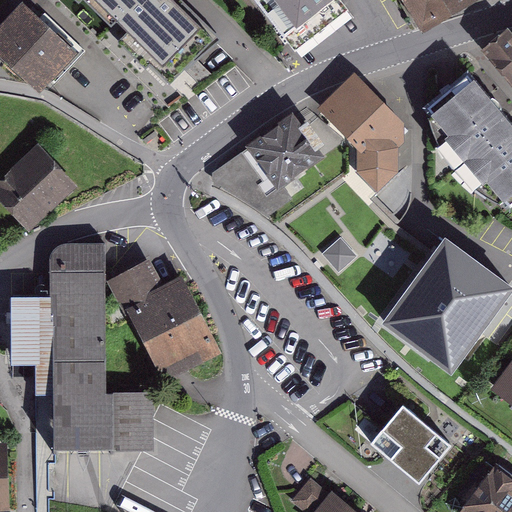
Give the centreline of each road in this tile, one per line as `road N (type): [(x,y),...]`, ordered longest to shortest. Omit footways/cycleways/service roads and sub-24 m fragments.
road 1 (residential): [(410,511),(243,384),(232,315),(169,201),(178,166)]
road 2 (residential): [(178,166),(322,71),(511,12)]
